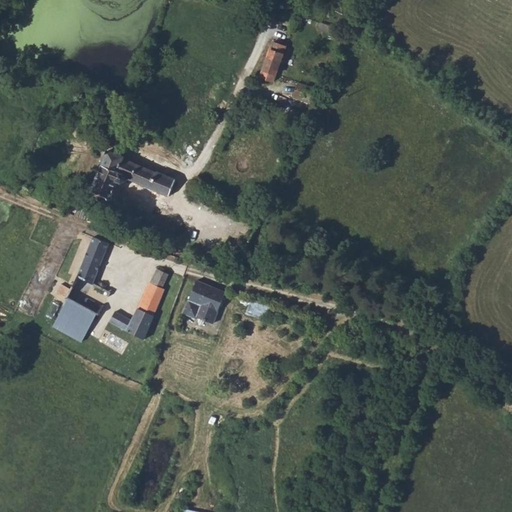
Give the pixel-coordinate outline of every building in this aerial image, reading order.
[(338,34),(340,29),(321,22),(319,28),(338,34)] [(263,69),(276,73),(285,46),(273,42),(263,69)] [(309,102),(310,100),(315,89),(298,83),(293,96),(309,102)] [(310,100),(315,101),(319,90),(315,89),(310,100)] [(168,196),(175,179),(156,171),(155,171),(124,158),(125,156),(109,149),(91,191),(109,198),(117,181),(118,181),(120,182),(121,183),(122,183),(123,183),(124,182),(125,181),(126,177),(149,187),(168,196)] [(93,218),(82,213),(80,218),(90,223),(91,222),(96,224),(96,223),(98,224),(99,225),(100,226),(102,226),(103,225),(104,224),(104,222),(104,221),(103,220),(101,220),(98,220),(98,219),(93,217),(93,218)] [(95,281),(109,245),(106,243),(92,238),(78,273),(80,274),(79,276),(96,286),(98,283),(95,281)] [(110,321),(144,339),(154,316),(154,315),(164,288),(162,287),(168,275),(157,269),(151,282),(150,282),(139,306),(137,308),(131,320),(115,312),(110,321)] [(99,286),(105,288),(109,276),(103,273),(99,286)] [(62,308),(90,323),(93,324),(109,293),(104,290),(96,286),(79,276),(75,283),(71,289),(61,284),(57,291),(65,296),(63,300),(66,302),(62,308)] [(61,284),(71,289),(75,283),(65,277),(61,284)] [(213,323),(225,292),(197,280),(186,305),(192,308),(190,314),(213,323)] [(267,319),(271,305),(252,299),(247,312),(267,319)] [(45,320),(53,325),(60,312),(51,308),(45,320)] [(52,327),(80,342),(90,323),(62,308),(60,312),(53,325),(52,327)] [(48,334),(76,350),(80,342),(52,327),(48,334)]
